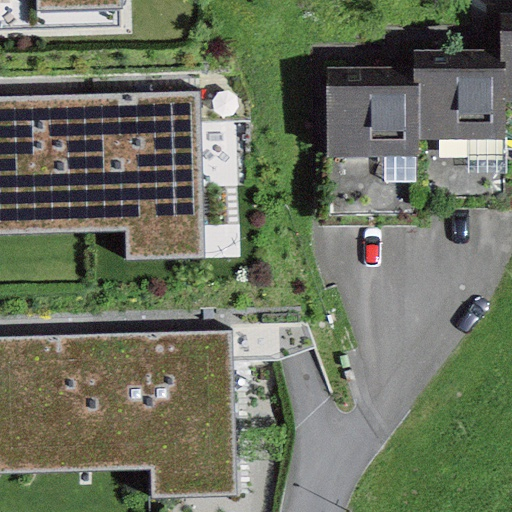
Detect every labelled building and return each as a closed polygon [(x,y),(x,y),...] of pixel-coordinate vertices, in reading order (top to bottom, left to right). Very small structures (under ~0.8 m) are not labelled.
[(0,0),(0,25),(124,24),(124,0),(0,0)] [(511,80),(445,80),(445,95),(445,139),(511,139),(511,80)] [(127,255),(207,253),(203,85),(0,90),(0,228),(127,226),(127,255)] [(445,95),(355,96),(356,156),(445,155),(445,139),(445,95)] [(110,285),(54,298),(66,348),(127,334),(150,433),(247,411),(218,283),(115,307),(110,285)]
